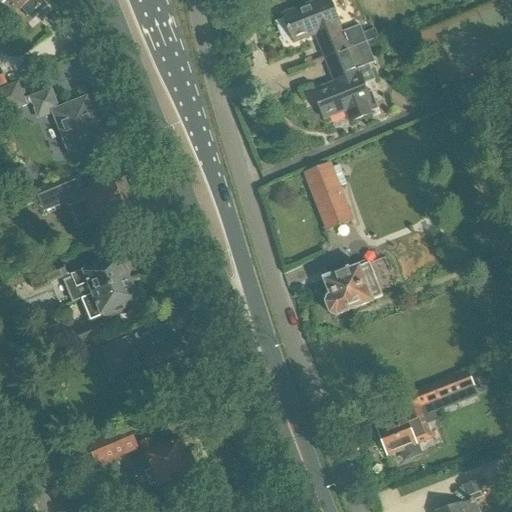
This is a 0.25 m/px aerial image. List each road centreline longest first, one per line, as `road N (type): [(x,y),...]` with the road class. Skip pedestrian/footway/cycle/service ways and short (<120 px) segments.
road 1 (unclassified): [(71,0),(277,511)]
road 2 (unclassified): [(194,0),(266,253),(361,511)]
road 3 (primary): [(110,0),(270,382)]
road 4 (primary): [(270,382),(209,153),(147,0)]
road 5 (primary): [(322,511),(270,382)]
road 6 (residential): [(47,511),(36,456),(0,383)]
